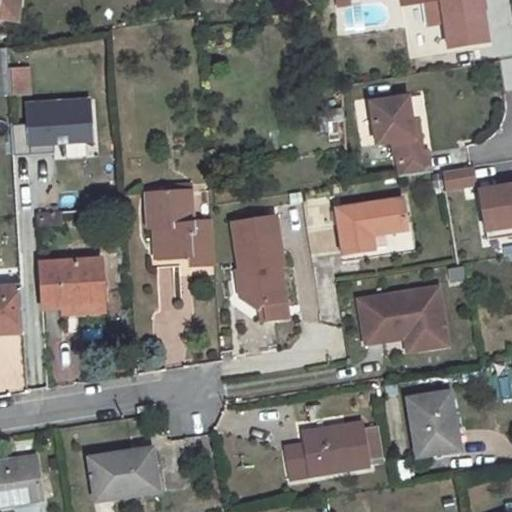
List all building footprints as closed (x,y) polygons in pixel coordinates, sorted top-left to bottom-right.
[(0,0),(0,20),(15,23),(18,0),(0,0)] [(479,0),(396,0),(398,6),(421,3),(426,27),(444,24),(448,49),(486,42),(479,0)] [(5,48),(0,48),(0,97),(8,97),(5,48)] [(25,73),(7,74),(8,97),(27,95),(25,73)] [(407,97),(369,103),(376,145),(392,143),(394,158),(397,158),(400,177),(430,173),(427,152),(422,152),(420,137),(413,138),(411,121),(407,97)] [(94,99),(25,102),(28,158),(96,155),(94,99)] [(420,137),(417,120),(411,121),(413,138),(420,137)] [(12,127),(14,154),(27,153),(25,126),(12,127)] [(473,168),(441,172),(443,193),(476,189),(473,168)] [(511,186),(477,192),(485,243),(511,238),(511,186)] [(191,192),(147,196),(149,229),(154,229),(156,258),(189,257),(190,266),(215,264),(211,222),(193,223),(191,192)] [(401,199),(333,210),(341,257),(373,252),(371,238),(407,232),(401,199)] [(468,212),(452,214),(456,241),(473,238),(468,212)] [(273,218),(231,224),(238,271),(239,279),(244,279),(246,288),(238,298),(257,312),(262,305),(284,301),(278,265),(280,265),(273,218)] [(96,260),(40,264),(43,309),(104,306),(102,279),(97,280),(96,260)] [(239,279),(238,271),(234,272),(238,298),(246,288),(244,279),(239,279)] [(21,287),(0,288),(0,333),(6,334),(5,331),(24,330),(21,287)] [(416,350),(446,345),(437,288),(358,300),(363,338),(413,330),(416,350)] [(363,338),(364,344),(404,338),(406,352),(416,350),(413,330),(363,338)] [(0,390),(24,389),(21,338),(0,338),(0,390)] [(450,392),(407,399),(417,455),(458,448),(450,392)] [(299,448),(283,450),(289,480),(304,478),(303,474),(309,473),(310,477),(367,467),(359,424),(302,434),(305,449),(299,449),(299,448)] [(151,449),(89,459),(95,501),(158,491),(151,449)] [(35,456),(0,461),(0,506),(42,500),(35,456)]
